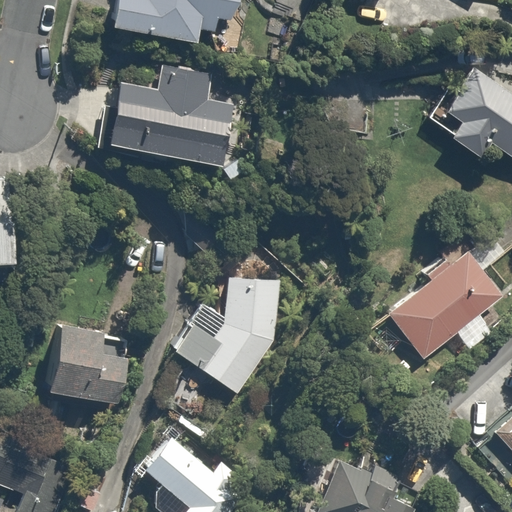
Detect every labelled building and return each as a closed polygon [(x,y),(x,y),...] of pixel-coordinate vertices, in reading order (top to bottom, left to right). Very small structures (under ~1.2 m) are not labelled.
[(101,0),(99,14),(192,32),(194,21),(207,24),(210,9),(228,13),(230,0),(101,0)] [(152,80),(104,71),(92,135),(216,158),(227,99),(193,93),(198,66),(156,58),(152,80)] [(455,106),(441,127),(471,146),(479,134),(511,156),(511,89),(470,62),(445,99),(455,106)] [(0,249),(7,250),(8,208),(0,207),(0,249)] [(495,288),(477,267),(501,246),(481,224),(458,244),(453,238),(376,304),(417,353),(449,326),(462,341),(484,322),(472,308),(495,288)] [(239,398),(271,357),(275,269),(216,267),(214,310),(194,294),(161,337),(239,398)] [(93,320),(50,311),(35,379),(108,396),(119,348),(88,342),(93,320)] [(511,397),(485,420),(511,451),(511,397)] [(0,511),(43,511),(69,458),(0,426),(0,478),(7,482),(0,496),(0,511)] [(148,502),(161,511),(218,511),(238,488),(164,429),(138,462),(154,474),(153,475),(152,475),(152,476),(151,477),(150,477),(150,478),(149,478),(149,479),(148,480),(148,481),(147,481),(147,482),(146,483),(146,484),(146,485),(146,486),(145,486),(145,487),(145,488),(145,489),(145,490),(145,491),(145,492),(145,493),(145,494),(145,495),(145,496),(146,497),(146,498),(146,499),(147,499),(147,500),(147,501),(148,502)] [(328,450),(319,468),(304,503),(324,511),(400,511),(408,495),(375,480),(378,473),(328,450)]
